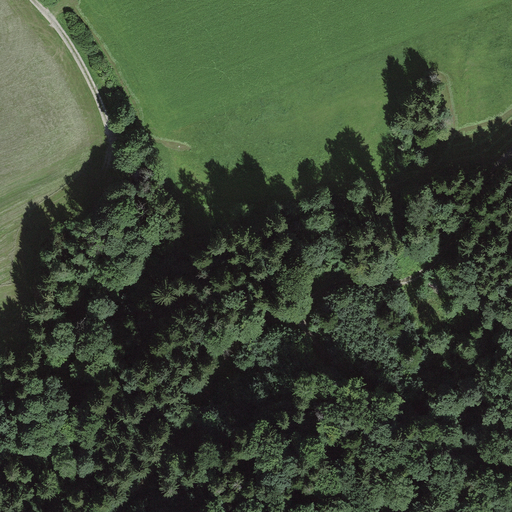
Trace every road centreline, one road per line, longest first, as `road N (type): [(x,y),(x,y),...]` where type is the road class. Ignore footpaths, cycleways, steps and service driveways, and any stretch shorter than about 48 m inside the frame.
road 1 (track): [(511,158),(418,276),(345,281),(241,338),(203,405),(113,511)]
road 2 (track): [(511,471),(340,367),(295,308)]
road 3 (track): [(34,0),(87,76),(114,143)]
